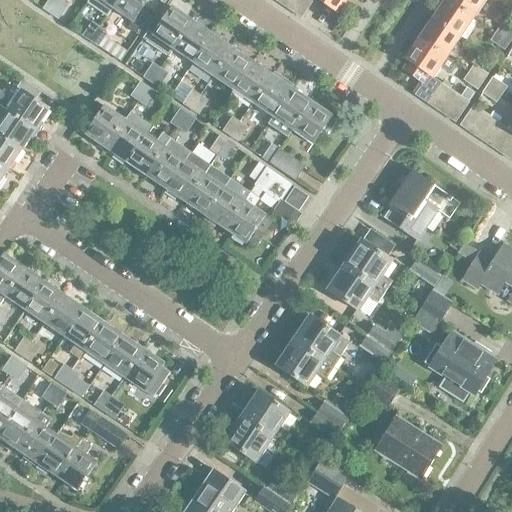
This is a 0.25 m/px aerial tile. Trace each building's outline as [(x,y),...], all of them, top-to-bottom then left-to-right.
[(48,0),(43,9),(51,14),(60,0),(48,0)] [(69,5),(60,0),(51,14),(59,20),(69,5)] [(107,17),(113,9),(118,0),(89,0),(87,3),(107,17)] [(128,28),(138,34),(153,12),(143,6),(147,0),(118,0),(113,9),(133,22),(128,28)] [(291,12),(298,0),(284,0),(281,5),(291,12)] [(301,18),(313,0),(298,0),(291,12),(301,18)] [(317,0),(338,14),(347,0),(317,0)] [(446,0),(445,0),(432,20),(460,39),(474,19),(446,0)] [(446,0),(474,19),(486,0),(446,0)] [(173,50),(193,22),(172,8),(153,37),(173,50)] [(447,58),(460,39),(432,20),(419,39),(447,58)] [(82,36),(90,42),(100,27),(92,22),(82,36)] [(173,50),(193,64),(213,35),(193,22),(173,50)] [(495,33),(510,43),(511,39),(511,32),(501,25),(495,33)] [(108,32),(100,27),(90,42),(99,47),(108,32)] [(504,51),(510,43),(495,33),(490,41),(504,51)] [(213,35),(193,64),(213,77),(232,49),(213,35)] [(456,64),(447,58),(419,39),(405,60),(408,62),(403,70),(423,84),(428,76),(433,79),(441,68),(449,73),(456,64)] [(108,43),(104,49),(121,61),(125,55),(108,43)] [(213,77),(233,91),(252,62),(232,49),(213,77)] [(233,91),(253,104),(273,76),(252,62),(233,91)] [(143,77),(151,83),(161,68),(153,63),(143,77)] [(474,64),(468,73),(483,83),(489,74),(474,64)] [(169,74),(161,68),(151,83),(159,88),(169,74)] [(483,83),(468,73),(463,80),(478,90),(483,83)] [(253,104),(272,117),(292,89),(273,76),(253,104)] [(415,95),(425,102),(439,83),(433,79),(428,76),(423,84),(415,95)] [(493,77),(488,86),(502,96),(508,87),(493,77)] [(42,92),(23,79),(23,80),(27,83),(8,111),(39,132),(44,124),(42,122),(50,110),(36,100),(42,92)] [(131,96),(139,101),(149,87),(140,82),(131,96)] [(435,109),(449,90),(439,83),(425,102),(435,109)] [(502,96),(488,86),(483,93),(497,103),(502,96)] [(156,92),(149,87),(139,101),(147,107),(156,92)] [(272,117),(292,131),(312,102),(292,89),(272,117)] [(183,104),(191,110),(201,95),(193,90),(183,104)] [(435,109),(445,116),(459,96),(449,90),(435,109)] [(208,100),(201,95),(191,110),(199,115),(208,100)] [(469,103),(459,96),(445,116),(456,123),(469,103)] [(312,102),(292,131),(312,144),(322,130),(327,134),(336,121),(331,117),(332,116),(312,102)] [(0,105),(0,135),(22,151),(31,138),(34,140),(39,132),(8,111),(0,105)] [(87,135),(107,148),(126,120),(106,106),(87,135)] [(470,132),(483,113),(474,106),(460,126),(470,132)] [(171,123),(178,128),(188,114),(180,109),(171,123)] [(470,132),(480,139),(493,120),(483,113),(470,132)] [(196,119),(188,114),(178,128),(186,134),(196,119)] [(222,131),(231,137),(241,122),(232,116),(222,131)] [(126,120),(107,148),(127,162),(146,134),(126,120)] [(480,139),(490,146),(504,127),(493,120),(480,139)] [(248,127),(241,122),(231,137),(239,142),(248,127)] [(509,130),(504,127),(490,146),(511,161),(511,159),(511,131),(509,130)] [(127,162),(147,175),(171,139),(162,133),(157,141),(146,134),(127,162)] [(0,164),(9,170),(22,151),(0,135),(0,164)] [(210,150),(218,155),(228,141),(220,135),(210,150)] [(147,175),(166,189),(191,152),(171,139),(147,175)] [(226,160),(236,146),(228,141),(218,155),(226,160)] [(263,158),(270,163),(280,149),(272,144),(263,158)] [(305,166),(280,149),(270,163),(296,180),(305,166)] [(166,189),(186,203),(211,166),(191,152),(166,189)] [(257,182),(267,168),(259,163),(250,177),(257,182)] [(0,183),(9,170),(0,164),(0,183)] [(186,203),(206,216),(230,179),(211,166),(186,203)] [(267,168),(257,182),(283,199),(292,185),(267,168)] [(417,241),(438,210),(450,219),(461,203),(436,185),(414,170),(390,206),(392,208),(386,217),(381,214),(380,215),(417,241)] [(230,179),(206,216),(226,229),(245,201),(244,201),(250,193),(230,179)] [(308,197),(294,188),(284,202),(298,212),(308,197)] [(245,201),(226,229),(245,242),(246,241),(254,247),(272,222),(264,216),(265,215),(245,201)] [(344,266),(347,267),(385,293),(392,282),(384,276),(393,262),(361,241),(344,266)] [(511,250),(503,245),(492,262),(480,254),(463,280),(477,289),(480,284),(498,296),(506,284),(511,287),(511,293),(507,301),(511,304),(511,250)] [(409,253),(417,259),(422,251),(414,246),(409,253)] [(0,260),(0,293),(5,297),(24,269),(4,255),(0,260)] [(441,276),(417,259),(409,270),(434,287),(441,276)] [(347,267),(344,266),(327,291),(359,312),(368,298),(378,304),(385,293),(347,267)] [(24,269),(5,297),(25,311),(44,283),(24,269)] [(25,311),(45,324),(64,296),(44,283),(25,311)] [(413,322),(431,334),(451,303),(432,291),(413,322)] [(64,296),(45,324),(65,338),(84,309),(64,296)] [(80,359),(85,351),(104,323),(84,309),(65,338),(75,345),(70,353),(80,359)] [(293,341),(295,343),(334,369),(341,358),(332,352),(342,337),(310,316),(293,341)] [(85,351),(104,365),(123,336),(104,323),(85,351)] [(367,335),(391,353),(399,341),(374,325),(367,335)] [(424,363),(474,395),(496,361),(451,333),(442,348),(436,344),(424,363)] [(384,363),(391,353),(367,335),(359,347),(384,363)] [(104,365),(124,378),(143,350),(123,336),(104,365)] [(15,351),(23,357),(33,343),(24,337),(15,351)] [(295,343),(293,341),(276,366),(308,388),(317,373),(326,380),(334,369),(295,343)] [(23,357),(31,362),(40,348),(33,343),(23,357)] [(143,350),(124,378),(144,392),(163,363),(143,350)] [(2,370),(10,376),(20,362),(12,356),(2,370)] [(17,381),(27,367),(20,362),(10,376),(17,381)] [(55,378),(63,384),(72,369),(64,364),(55,378)] [(63,384),(70,389),(80,375),(72,369),(63,384)] [(388,407),(399,389),(379,377),(367,394),(388,407)] [(42,397),(50,403),(59,389),(51,383),(42,397)] [(3,386),(0,389),(0,433),(23,399),(3,386)] [(67,394),(59,389),(50,403),(58,408),(67,394)] [(242,416),(244,417),(282,443),(289,433),(280,427),(291,412),(259,391),(242,416)] [(94,406),(102,411),(111,397),(104,392),(94,406)] [(111,397),(102,411),(110,416),(114,419),(124,405),(119,402),(111,397)] [(43,413),(23,399),(0,433),(0,438),(18,450),(43,413)] [(317,412),(342,429),(349,418),(325,401),(317,412)] [(90,429),(99,416),(91,411),(82,424),(90,429)] [(334,439),(342,429),(317,412),(310,423),(334,439)] [(36,463),(38,464),(56,436),(46,428),(52,419),(43,413),(18,450),(24,455),(23,457),(35,466),(36,463)] [(128,436),(99,416),(90,429),(119,449),(128,436)] [(244,417),(242,416),(224,441),(256,463),(267,448),(275,454),(282,443),(244,417)] [(422,479),(441,448),(396,419),(377,450),(422,479)] [(59,432),(56,436),(38,464),(57,477),(83,440),(74,434),(71,437),(59,432)] [(92,446),(83,440),(57,477),(77,491),(84,480),(86,482),(88,479),(86,478),(97,462),(85,455),(92,446)] [(334,494),(347,474),(324,460),(311,479),(334,494)] [(240,511),(239,511),(249,497),(244,494),(246,491),(213,469),(183,511),(240,511)] [(266,489),(291,506),(299,494),(274,477),(266,489)] [(266,489),(264,489),(256,501),(271,511),(286,511),(291,506),(266,489)] [(356,511),(338,501),(331,511),(356,511)]
